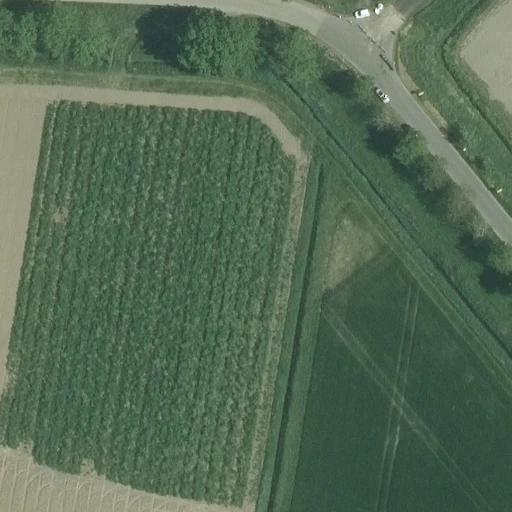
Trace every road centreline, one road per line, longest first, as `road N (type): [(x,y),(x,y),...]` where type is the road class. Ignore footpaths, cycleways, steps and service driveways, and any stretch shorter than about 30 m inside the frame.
road 1 (unclassified): [(511,239),(352,50)]
road 2 (unclassified): [(205,0),(259,3),(336,33),(352,50)]
